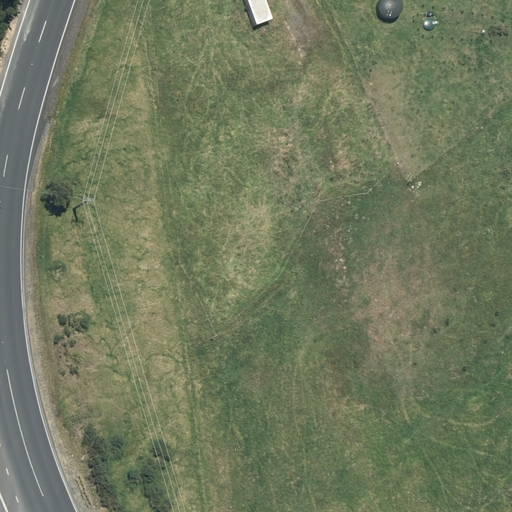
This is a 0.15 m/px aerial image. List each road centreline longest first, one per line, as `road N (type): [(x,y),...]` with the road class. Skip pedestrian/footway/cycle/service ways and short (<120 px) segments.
road 1 (tertiary): [(54,0),(22,99),(0,217)]
road 2 (tertiary): [(0,323),(11,392),(49,511)]
